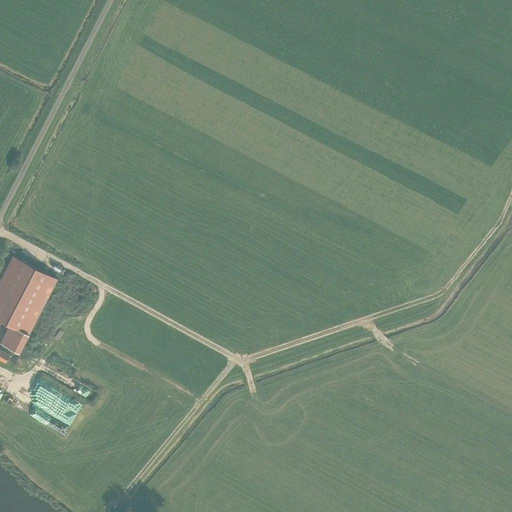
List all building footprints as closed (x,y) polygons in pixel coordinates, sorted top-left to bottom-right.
[(1,342),(19,352),(57,279),(12,256),(0,279),(0,320),(10,325),(1,342)] [(0,360),(5,363),(10,355),(0,348),(0,360)] [(27,388),(17,384),(13,393),(23,397),(27,388)] [(47,384),(43,393),(52,396),(55,387),(47,384)] [(54,417),(49,427),(66,434),(70,424),(54,417)]
